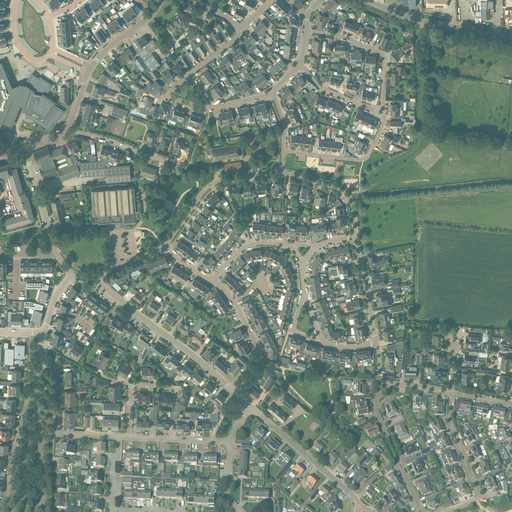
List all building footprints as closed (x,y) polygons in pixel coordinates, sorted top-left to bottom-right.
[(61,0),(53,0),(49,3),(53,9),(59,4),(61,7),(66,3),(64,0),(62,1),(61,0)] [(94,0),(93,0),(89,3),(93,9),(91,10),(95,15),(97,13),(96,12),(101,9),(100,8),(94,0)] [(240,0),(241,0),(245,2),(243,5),(252,10),(255,3),(250,1),(249,0),(240,0)] [(282,2),(280,0),(276,0),(272,4),(276,8),(282,2)] [(336,8),(337,9),(341,5),(343,8),(346,5),(340,0),(339,0),(337,2),(335,0),(329,0),(329,1),(336,8)] [(480,0),(481,9),(482,19),(491,18),(490,8),(493,8),(492,0),(480,0)] [(130,4),(126,8),(133,18),(138,14),(133,8),(136,6),(132,1),(129,3),(130,4)] [(337,9),(336,8),(329,1),(325,5),(330,9),(327,12),(332,16),(338,10),(337,9)] [(286,6),(282,2),(276,8),(280,12),(286,6)] [(241,7),(234,4),(233,7),(236,9),(233,14),(242,19),(245,13),(240,10),(241,7)] [(290,9),(286,6),(280,12),(284,16),(290,9)] [(85,7),(80,11),(87,20),(92,17),(95,15),(91,10),(89,12),(85,7)] [(292,7),(290,9),(285,15),(289,18),(296,12),(292,7)] [(119,11),(118,12),(121,17),(124,15),(128,21),(130,20),(130,21),(133,19),(132,19),(133,18),(126,8),(120,12),(119,11)] [(78,17),(75,19),(80,26),(83,24),(81,22),(86,19),(87,20),(80,11),(75,14),(78,17)] [(335,17),(332,16),(327,12),(326,16),(319,13),(317,19),(326,22),(327,19),(331,20),(331,19),(334,20),(335,17)] [(116,18),(111,22),(118,30),(122,26),(117,20),(120,18),(116,13),(114,15),(116,18)] [(200,29),(203,23),(188,16),(187,18),(184,17),(183,17),(181,15),(177,18),(178,19),(167,28),(173,37),(181,31),(180,30),(188,24),(200,29)] [(61,24),(59,24),(60,27),(67,26),(71,26),(70,17),(63,17),(64,20),(61,21),(61,24)] [(325,27),(326,22),(317,19),(315,24),(322,26),(321,30),(328,31),(329,28),(325,27)] [(265,32),(269,28),(262,21),(258,25),(265,32)] [(355,33),(359,24),(354,22),(353,24),(345,21),(342,29),(350,32),(351,31),(355,33)] [(104,22),(102,24),(106,29),(108,27),(113,33),(118,30),(111,22),(107,25),(104,22)] [(234,33),(228,25),(223,29),(219,23),(215,25),(219,31),(223,37),(223,36),(226,35),(227,37),(234,33)] [(99,28),(94,32),(97,36),(96,36),(98,39),(99,39),(101,42),(102,41),(103,42),(106,39),(105,39),(106,38),(102,32),(105,30),(101,25),(98,27),(99,28)] [(265,32),(258,25),(254,29),(259,34),(257,36),(262,41),(265,39),(263,37),(263,36),(266,33),(265,32)] [(223,37),(219,31),(215,35),(210,29),(207,31),(211,37),(215,43),(215,42),(217,41),(219,43),(225,39),(223,36),(223,37)] [(374,33),(364,29),(360,37),(367,39),(368,39),(371,40),(374,33)] [(389,32),(382,29),(379,37),(382,39),(380,44),(387,48),(389,42),(390,43),(392,42),(393,41),(394,40),(394,38),(393,36),(388,34),(389,32)] [(201,35),(199,31),(188,39),(190,42),(201,35)] [(262,41),(258,37),(256,39),(251,34),(247,37),(254,44),(257,41),(260,43),(262,41)] [(216,45),(215,42),(215,43),(211,37),(206,41),(202,35),(198,37),(202,43),(206,49),(206,48),(208,47),(210,49),(216,45)] [(90,49),(96,42),(88,36),(83,42),(85,44),(82,47),(79,52),(80,53),(79,53),(83,55),(83,54),(87,56),(90,50),(89,50),(90,49)] [(137,41),(133,44),(135,46),(133,47),(135,48),(138,53),(140,56),(148,66),(151,71),(153,69),(160,64),(152,52),(154,51),(158,48),(155,44),(152,39),(148,42),(144,36),(138,41),(137,42),(137,41)] [(254,44),(247,37),(243,41),(249,46),(246,48),(251,53),(257,47),(254,44)] [(324,38),(317,37),(317,40),(313,40),(313,45),(322,46),(325,47),(326,41),(324,41),(324,38)] [(71,38),(61,39),(61,42),(63,42),(63,45),(66,45),(66,48),(73,47),(72,44),(71,44),(71,38)] [(206,49),(202,43),(197,47),(193,41),(190,43),(194,49),(198,54),(200,53),(201,55),(208,51),(206,48),(206,49)] [(339,54),(340,44),(335,43),(334,50),(331,50),(330,56),(334,56),(334,53),(339,54)] [(395,52),(394,53),(393,53),(393,54),(390,54),(390,61),(398,61),(398,58),(403,56),(401,51),(401,49),(403,48),(403,50),(404,51),(410,48),(412,47),(411,43),(393,50),(395,52)] [(345,44),(340,44),(339,54),(345,54),(345,56),(348,56),(348,49),(345,49),(345,44)] [(322,51),(322,46),(313,45),(312,50),(315,50),(315,53),(322,54),(322,51)] [(240,46),(236,49),(242,59),(244,57),(244,56),(244,55),(245,54),(240,46)] [(198,54),(194,49),(189,53),(185,47),(181,49),(185,55),(189,60),(191,59),(193,61),(199,57),(198,54)] [(122,53),(125,57),(125,58),(128,61),(132,58),(135,56),(132,53),(133,53),(132,52),(129,48),(124,51),(124,50),(122,52),(122,53)] [(243,60),(242,59),(236,49),(231,52),(238,61),(235,63),(238,67),(241,65),(240,62),(243,60)] [(348,57),(347,69),(350,69),(351,61),(356,62),(356,50),(354,49),(354,52),(351,52),(351,57),(348,57)] [(359,50),(356,50),(356,62),(361,62),(361,66),(364,66),(364,58),(361,58),(362,52),(359,52),(359,50)] [(256,58),(250,52),(247,54),(254,62),(255,62),(257,59),(256,58)] [(180,58),(176,53),(173,55),(180,66),(183,65),(184,67),(191,62),(189,60),(185,55),(180,58)] [(322,54),(315,53),(315,57),(311,56),(310,61),(320,63),(321,58),(322,54)] [(136,59),(133,61),(141,71),(148,66),(140,56),(136,59)] [(228,67),(232,63),(226,56),(222,59),(228,67)] [(375,56),(366,56),(365,64),(372,65),(371,74),(378,74),(378,59),(375,58),(375,56)] [(281,58),(277,62),(283,69),(287,65),(281,58)] [(169,69),(172,67),(167,59),(164,62),(169,69)] [(222,59),(218,62),(222,68),(220,69),(227,79),(230,77),(225,70),(224,69),(228,67),(222,59)] [(108,67),(106,69),(112,77),(116,74),(121,70),(117,66),(118,65),(113,60),(110,63),(109,63),(107,65),(108,65),(107,66),(108,67)] [(320,63),(310,61),(309,66),(313,67),(313,70),(322,71),(323,63),(320,63)] [(0,123),(1,124),(2,122),(11,125),(14,118),(15,119),(15,118),(18,110),(19,109),(17,109),(19,105),(23,106),(24,106),(22,111),(25,112),(25,111),(29,113),(28,116),(28,115),(35,119),(34,120),(34,121),(34,120),(42,125),(43,125),(43,124),(50,128),(49,129),(50,129),(53,122),(54,121),(56,122),(57,120),(58,120),(63,112),(63,111),(63,112),(57,108),(57,107),(57,106),(57,107),(53,104),(55,101),(55,102),(44,95),(48,89),(49,89),(50,89),(49,89),(52,85),(42,78),(40,79),(37,77),(38,75),(34,72),(33,73),(32,73),(32,74),(30,77),(29,77),(30,78),(26,84),(25,84),(22,84),(19,84),(18,84),(16,85),(12,87),(11,84),(9,81),(9,80),(10,80),(10,79),(8,74),(6,71),(6,70),(5,71),(1,62),(0,62),(0,123)] [(277,62),(273,66),(279,72),(283,69),(277,62)] [(268,66),(270,68),(269,69),(271,72),(275,76),(279,72),(273,66),(271,64),(268,66)] [(208,69),(206,65),(199,70),(202,73),(200,75),(202,77),(201,78),(202,80),(213,72),(210,69),(208,69)] [(404,67),(396,66),(396,73),(391,73),(390,75),(389,75),(389,77),(390,77),(390,84),(395,84),(398,84),(399,74),(404,74),(404,67)] [(263,68),(256,73),(258,76),(264,84),(268,81),(264,75),(267,73),(263,68)] [(151,71),(150,71),(155,79),(159,77),(153,69),(151,71)] [(168,69),(161,74),(167,83),(169,82),(169,83),(171,82),(170,81),(174,78),(168,69)] [(337,73),(337,72),(329,70),(327,76),(330,77),(329,84),(334,85),(336,75),(337,75),(337,73)] [(218,79),(217,78),(218,77),(214,73),(213,73),(213,72),(202,80),(204,82),(205,81),(207,84),(210,82),(211,84),(215,81),(218,79)] [(111,83),(117,86),(118,83),(118,82),(114,79),(108,76),(102,73),(98,80),(104,84),(106,79),(112,82),(111,83)] [(334,85),(339,86),(341,79),(344,80),(345,77),(345,74),(342,73),(342,74),(340,73),(337,73),(337,75),(336,75),(334,85)] [(243,81),(240,83),(246,91),(251,88),(247,84),(250,82),(247,78),(245,75),(241,78),(243,81)] [(264,84),(258,76),(255,78),(254,77),(252,78),(251,76),(249,78),(253,84),(255,82),(259,87),(264,84)] [(300,76),(297,79),(303,87),(307,84),(309,86),(312,84),(305,77),(303,79),(300,76)] [(362,77),(359,76),(358,80),(357,80),(355,82),(356,81),(353,80),(350,92),(356,93),(357,86),(360,87),(362,81),(362,77)] [(348,78),(345,77),(344,80),(343,83),(346,84),(345,91),(350,92),(353,80),(350,80),(349,78),(348,78)] [(301,89),(303,87),(297,79),(292,83),(295,86),(293,88),(299,95),(301,97),(304,95),(301,93),(303,91),(301,89)] [(156,80),(152,84),(160,91),(161,90),(160,89),(162,86),(156,80)] [(215,81),(211,84),(213,87),(210,89),(212,91),(211,92),(212,94),(223,86),(218,80),(215,81)] [(136,81),(134,85),(138,87),(142,90),(144,86),(136,81)] [(160,91),(149,81),(146,84),(147,85),(146,86),(148,89),(148,88),(155,94),(157,92),(158,93),(160,91)] [(360,87),(359,91),(362,92),(361,99),(366,100),(368,90),(365,90),(366,86),(364,86),(365,81),(362,81),(360,87)] [(235,85),(233,87),(237,92),(239,90),(242,94),(246,91),(240,83),(236,86),(235,85)] [(113,97),(114,93),(105,89),(104,91),(101,89),(94,86),(92,94),(102,98),(103,96),(103,95),(113,97)] [(224,93),(223,91),(225,89),(223,86),(212,94),(214,96),(215,95),(217,98),(219,96),(222,99),(227,95),(225,92),(224,93)] [(299,95),(293,88),(290,90),(288,87),(284,91),(291,98),(293,96),(294,97),(295,98),(296,98),(299,95)] [(128,97),(130,92),(120,88),(118,93),(128,97)] [(371,91),(368,90),(366,100),(371,101),(373,95),(376,95),(377,89),(372,88),(371,91)] [(291,98),(284,91),(280,94),(283,97),(280,99),(285,104),(287,102),(291,98)] [(151,105),(153,100),(148,98),(148,97),(144,96),(142,101),(141,101),(139,107),(141,108),(139,112),(152,116),(154,108),(154,106),(151,105)] [(319,107),(322,99),(318,96),(316,99),(313,97),(308,104),(313,107),(314,105),(319,107)] [(324,109),(327,101),(322,99),(319,107),(324,109)] [(328,99),(327,101),(324,107),(329,110),(333,101),(328,99)] [(329,110),(334,112),(338,104),(333,101),(329,110)] [(403,101),(397,101),(397,104),(390,104),(390,109),(403,110),(403,101)] [(86,103),(80,125),(89,128),(91,123),(92,123),(93,119),(92,119),(96,105),(91,104),(86,103)] [(153,114),(152,116),(157,118),(158,116),(161,117),(162,113),(167,114),(168,110),(170,105),(163,103),(162,105),(161,105),(160,107),(155,105),(154,110),(153,114)] [(265,103),(260,104),(262,115),(263,114),(263,118),(271,116),(270,108),(267,108),(265,103)] [(257,116),(262,115),(260,104),(254,105),(256,111),(253,111),(254,118),(257,117),(257,116)] [(333,115),(338,117),(343,106),(338,104),(334,112),(333,115)] [(125,118),(128,110),(125,109),(114,105),(111,113),(125,118)] [(291,111),(288,113),(290,118),(299,114),(302,112),(299,105),(296,106),(294,107),(290,108),(291,111)] [(255,121),(254,118),(253,111),(250,112),(249,106),(243,108),(245,118),(249,118),(250,122),(255,121)] [(173,114),(170,113),(168,119),(176,121),(177,118),(180,109),(175,107),(173,114)] [(245,118),(243,108),(238,109),(239,114),(236,115),(238,123),(237,121),(240,121),(240,119),(245,118)] [(181,123),(184,124),(186,118),(184,117),(186,111),(180,109),(177,118),(180,120),(180,123),(181,123)] [(402,115),(403,110),(390,109),(389,115),(396,115),(396,118),(403,119),(403,115),(402,115)] [(238,123),(236,115),(233,116),(232,110),(226,111),(229,125),(238,123)] [(222,118),(216,119),(218,126),(223,125),(224,126),(229,125),(226,111),(221,113),(222,118)] [(362,114),(357,111),(353,120),(350,118),(350,123),(352,124),(354,120),(358,122),(362,114)] [(193,127),(193,124),(196,114),(191,112),(189,119),(186,118),(184,124),(187,125),(193,127)] [(299,114),(290,118),(292,122),(295,121),(297,124),(301,122),(303,122),(306,121),(302,112),(299,114)] [(202,116),(196,114),(193,124),(196,125),(195,128),(201,129),(203,123),(200,123),(202,116)] [(367,116),(362,114),(358,122),(363,124),(367,116)] [(362,128),(367,130),(368,127),(372,118),(367,116),(363,124),(362,128)] [(377,121),(372,118),(368,127),(373,129),(377,121)] [(401,127),(401,121),(390,121),(390,127),(394,127),(394,131),(400,132),(400,127),(401,127)] [(145,135),(143,141),(148,143),(147,144),(153,146),(156,138),(156,136),(154,136),(154,135),(152,134),(151,135),(151,133),(146,131),(145,135)] [(292,134),(288,133),(287,140),(291,140),(290,145),(296,145),(297,136),(291,135),(292,134)] [(358,136),(356,135),(354,140),(356,141),(355,144),(365,148),(367,144),(361,141),(362,138),(358,136)] [(400,138),(392,135),(390,138),(384,135),(382,140),(391,144),(392,141),(395,143),(396,143),(397,143),(397,142),(398,142),(400,138)] [(170,141),(162,138),(159,148),(167,150),(170,141)] [(184,143),(176,140),(172,151),(180,154),(182,150),(183,151),(183,152),(186,153),(189,146),(184,144),(184,143)] [(389,149),(391,144),(382,140),(379,145),(386,148),(384,151),(390,153),(392,150),(389,149)] [(78,147),(76,141),(68,144),(71,150),(72,153),(76,151),(76,152),(79,150),(78,147)] [(226,146),(228,158),(240,156),(238,144),(226,146)] [(365,148),(355,144),(353,147),(351,146),(349,151),(355,154),(356,151),(362,154),(365,148)] [(47,147),(33,153),(37,161),(38,161),(41,168),(39,168),(45,182),(60,176),(62,181),(81,173),(81,177),(106,175),(106,182),(131,180),(130,165),(112,166),(107,167),(105,167),(105,160),(101,161),(96,161),(92,161),(80,162),(76,163),(73,164),(70,165),(63,146),(49,152),(47,147)] [(221,160),(228,158),(226,146),(211,149),(214,161),(217,160),(217,159),(220,159),(221,160)] [(107,167),(108,163),(112,151),(102,148),(99,155),(103,156),(101,161),(105,160),(105,167),(107,167)] [(120,162),(122,154),(112,151),(108,163),(107,167),(112,166),(113,165),(114,160),(120,162)] [(231,171),(242,169),(241,161),(229,163),(231,171)] [(10,163),(0,165),(0,166),(3,178),(4,178),(8,192),(6,192),(7,195),(5,196),(4,198),(5,199),(7,203),(11,204),(12,204),(15,216),(4,219),(7,228),(31,221),(31,220),(33,217),(34,217),(27,195),(26,196),(25,192),(23,192),(16,168),(11,169),(10,163)] [(154,178),(156,169),(143,165),(140,174),(154,178)] [(282,182),(275,182),(275,189),(272,189),(272,197),(278,197),(278,192),(282,192),(282,182)] [(128,187),(127,183),(97,186),(97,190),(91,190),(92,208),(89,208),(90,224),(98,223),(98,224),(119,223),(120,227),(130,227),(130,223),(136,223),(136,220),(137,220),(137,218),(139,218),(139,217),(142,217),(141,202),(135,202),(134,187),(128,187)] [(266,183),(257,184),(258,194),(267,193),(266,183)] [(244,193),(243,193),(243,197),(254,196),(253,188),(250,188),(250,184),(247,185),(247,184),(244,184),(244,185),(243,185),(244,193)] [(296,195),(298,186),(290,184),(287,194),(291,195),(291,193),(296,195)] [(240,195),(239,186),(229,187),(230,196),(240,195)] [(309,189),(302,187),(299,196),(305,198),(304,201),(309,203),(312,194),(308,193),(309,189)] [(324,193),(317,191),(315,196),(313,204),(319,206),(320,204),(324,206),(326,198),(325,198),(325,197),(323,196),(324,193)] [(56,201),(51,202),(57,229),(67,226),(66,222),(63,209),(62,209),(60,203),(71,200),(71,193),(62,194),(63,200),(60,200),(56,201)] [(226,201),(222,196),(220,198),(216,194),(208,200),(213,206),(220,200),(223,203),(226,201)] [(331,194),(329,194),(327,202),(334,204),(335,206),(340,202),(338,199),(336,197),(335,196),(330,195),(331,194)] [(342,204),(340,202),(335,206),(335,207),(335,214),(345,213),(345,212),(344,212),(343,207),(343,206),(342,204)] [(213,212),(216,209),(210,205),(208,208),(204,205),(204,206),(205,207),(202,211),(205,213),(211,217),(213,215),(210,213),(212,211),(213,212)] [(205,224),(206,225),(207,223),(205,221),(206,219),(213,224),(215,220),(211,217),(205,213),(203,216),(199,213),(198,214),(199,215),(197,218),(200,220),(205,224)] [(335,222),(331,223),(333,231),(341,230),(342,229),(340,228),(343,225),(344,227),(345,226),(345,217),(336,217),(336,221),(335,222)] [(194,222),(191,226),(194,228),(195,228),(200,232),(201,232),(202,229),(204,228),(208,231),(211,228),(206,225),(205,224),(200,220),(198,223),(194,221),(193,222),(194,222)] [(289,227),(285,227),(285,234),(288,235),(288,233),(294,234),(295,225),(295,222),(292,221),(292,223),(293,224),(293,225),(289,225),(289,227)] [(327,232),(330,231),(329,223),(324,224),(324,221),(319,222),(319,225),(321,233),(327,232)] [(243,231),(237,225),(233,230),(239,236),(243,231)] [(304,236),(304,235),(307,235),(307,234),(311,234),(310,226),(307,225),(307,226),(301,226),(301,234),(300,235),(304,236)] [(321,233),(319,225),(313,226),(313,225),(310,226),(311,234),(315,234),(321,233)] [(195,228),(194,228),(193,231),(189,228),(188,229),(189,230),(186,234),(195,240),(197,237),(195,236),(196,234),(198,235),(200,232),(195,228)] [(239,236),(233,230),(229,234),(230,235),(235,240),(239,236)] [(236,241),(235,240),(230,235),(226,240),(232,245),(236,241)] [(179,240),(174,247),(179,251),(184,244),(179,240)] [(228,250),(232,245),(226,240),(222,244),(228,250)] [(190,248),(184,244),(179,251),(185,255),(185,256),(190,249),(190,248)] [(228,250),(222,244),(218,249),(224,254),(228,250)] [(350,255),(348,245),(344,246),(344,248),(342,248),(344,260),(345,260),(344,260),(344,257),(348,256),(349,259),(351,258),(351,255),(350,255)] [(344,260),(342,248),(341,247),(337,248),(337,249),(335,250),(336,258),(341,257),(342,260),(344,260)] [(336,258),(335,250),(334,248),(330,249),(331,251),(328,251),(328,255),(325,256),(327,260),(329,259),(329,260),(336,258)] [(194,252),(190,249),(185,256),(190,259),(194,252)] [(224,254),(218,249),(216,251),(214,250),(212,252),(220,259),(224,254)] [(268,259),(271,253),(266,250),(261,251),(262,258),(266,257),(268,259)] [(199,255),(194,252),(190,259),(194,262),(199,255)] [(272,261),(276,254),(271,252),(271,253),(268,259),(269,259),(272,261)] [(247,262),(249,260),(251,259),(250,253),(245,253),(242,257),(247,262)] [(391,266),(388,256),(382,258),(382,257),(374,259),(373,253),(367,254),(371,269),(376,267),(376,266),(381,265),(381,264),(384,264),(385,267),(391,266)] [(277,264),(281,258),(281,257),(276,254),(272,261),(277,264)] [(316,257),(313,260),(322,266),(326,260),(327,260),(325,256),(322,258),(319,255),(317,258),(316,257)] [(165,256),(159,259),(163,266),(168,264),(169,266),(172,265),(169,258),(166,259),(165,256)] [(204,257),(199,264),(206,269),(208,268),(207,266),(211,266),(211,268),(212,268),(218,262),(211,256),(208,259),(207,259),(204,257)] [(247,263),(247,262),(241,257),(236,262),(243,268),(247,263)] [(280,266),(281,268),(287,265),(285,261),(281,258),(277,264),(280,266)] [(163,266),(159,259),(154,261),(157,269),(163,266)] [(317,272),(322,266),(313,260),(311,264),(312,265),(311,267),(314,269),(314,273),(318,274),(317,272)] [(152,271),(157,269),(154,261),(148,264),(149,266),(146,267),(149,274),(152,272),(152,271)] [(243,268),(236,262),(231,267),(238,273),(243,268)] [(352,274),(350,266),(346,267),(346,264),(337,266),(339,273),(343,272),(344,276),(352,274)] [(279,269),(280,274),(283,273),(290,270),(288,265),(287,265),(281,268),(279,269)] [(174,276),(178,269),(173,266),(169,273),(174,276)] [(179,279),(183,272),(178,269),(174,276),(179,279)] [(138,270),(131,273),(133,277),(135,279),(141,272),(138,270)] [(130,275),(129,272),(124,275),(125,275),(117,279),(116,277),(113,280),(115,282),(112,285),(118,290),(123,285),(121,284),(127,281),(127,280),(128,279),(130,275)] [(185,286),(189,280),(187,278),(189,275),(183,272),(179,279),(184,282),(183,285),(185,286)] [(232,278),(227,273),(221,280),(226,284),(232,278)] [(318,274),(314,273),(314,276),(310,277),(311,280),(309,280),(310,284),(311,284),(320,283),(318,276),(318,274)] [(285,278),(287,283),(293,281),(294,280),(292,275),(285,278)] [(387,284),(384,275),(378,277),(371,279),(373,287),(387,284)] [(237,283),(232,278),(226,284),(231,289),(237,283)] [(342,288),(343,289),(355,286),(354,280),(348,281),(347,278),(337,280),(338,283),(341,283),(344,283),(345,287),(342,288)] [(193,292),(199,282),(194,279),(192,282),(189,280),(185,286),(190,289),(192,287),(195,289),(193,291),(193,292)] [(400,286),(398,280),(391,281),(393,288),(400,286)] [(287,289),(295,291),(293,291),(295,286),(293,281),(287,283),(288,286),(287,289)] [(200,292),(204,285),(199,282),(193,292),(198,295),(200,292)] [(42,287),(41,290),(39,290),(36,300),(45,302),(48,292),(47,292),(49,285),(41,283),(26,283),(26,289),(27,289),(27,287),(41,287),(42,287)] [(241,287),(237,283),(231,289),(235,293),(241,287)] [(321,288),(320,283),(311,284),(312,287),(310,287),(311,291),(312,291),(329,288),(328,286),(324,287),(321,288)] [(72,286),(69,290),(77,296),(80,292),(82,294),(84,291),(77,285),(75,288),(72,286)] [(206,298),(212,292),(209,290),(210,288),(204,285),(200,292),(205,295),(204,297),(206,298)] [(357,293),(355,286),(343,289),(344,296),(345,299),(352,298),(351,294),(357,293)] [(245,290),(241,287),(235,293),(239,296),(245,290)] [(69,296),(66,300),(75,304),(76,303),(77,301),(74,299),(77,296),(69,290),(66,294),(69,296)] [(145,293),(142,291),(141,293),(137,290),(133,297),(139,302),(145,293)] [(312,291),(313,294),(311,294),(312,298),(322,297),(325,297),(325,294),(322,295),(321,290),(312,291)] [(82,302),(87,306),(94,296),(89,292),(87,295),(82,302)] [(161,300),(162,298),(157,295),(153,292),(147,300),(151,302),(148,307),(155,312),(158,307),(163,310),(169,301),(165,298),(163,301),(161,300)] [(221,298),(218,293),(215,295),(212,292),(206,298),(212,305),(215,303),(221,298)] [(376,295),(377,299),(376,299),(378,306),(383,305),(383,306),(391,304),(389,294),(385,295),(385,293),(376,295)] [(87,306),(92,309),(99,300),(94,296),(87,306)] [(249,296),(241,300),(245,308),(253,304),(249,296)] [(218,308),(225,303),(221,298),(215,303),(218,308)] [(326,303),(324,298),(316,301),(317,304),(316,305),(317,309),(319,308),(329,304),(329,302),(326,303)] [(74,308),(75,304),(66,300),(64,305),(62,304),(60,309),(69,311),(71,307),(74,308)] [(92,309),(97,313),(104,304),(99,300),(92,309)] [(360,308),(358,300),(346,303),(348,311),(360,308)] [(31,320),(40,322),(42,312),(41,312),(43,305),(30,301),(24,301),(24,305),(24,307),(25,307),(25,306),(29,306),(36,308),(36,310),(34,310),(31,320)] [(229,307),(225,303),(218,308),(222,312),(216,317),(219,318),(228,312),(226,310),(229,307)] [(97,313),(103,317),(110,308),(104,304),(97,313)] [(256,310),(253,304),(245,308),(248,314),(256,310)] [(291,307),(290,307),(282,304),(283,304),(281,310),(289,312),(291,307)] [(330,305),(329,304),(319,308),(320,311),(318,311),(320,315),(321,315),(332,311),(331,309),(328,310),(327,306),(330,305)] [(164,318),(168,321),(167,322),(170,324),(171,323),(174,319),(175,318),(171,315),(174,311),(172,310),(173,308),(169,305),(168,307),(165,311),(168,313),(164,318)] [(259,315),(256,310),(248,314),(251,319),(253,318),(261,314),(259,315)] [(8,311),(8,319),(8,321),(10,321),(11,321),(11,323),(16,323),(16,312),(12,312),(12,311),(8,311)] [(16,312),(16,323),(21,323),(21,321),(22,321),(24,321),(24,311),(20,311),(20,313),(20,314),(17,314),(16,314),(16,312)] [(332,311),(321,315),(322,317),(321,318),(322,322),(331,318),(331,319),(335,318),(334,315),(330,316),(329,312),(332,311)] [(379,314),(381,325),(390,323),(388,312),(379,314)] [(358,322),(363,321),(361,315),(359,315),(358,313),(350,315),(351,319),(353,319),(354,324),(353,324),(353,326),(359,325),(358,322)] [(264,320),(261,314),(253,318),(256,324),(264,320)] [(62,315),(61,318),(58,317),(57,322),(66,324),(67,320),(70,321),(71,319),(71,317),(62,315)] [(120,331),(125,323),(114,317),(109,325),(115,328),(114,336),(116,337),(120,331)] [(197,342),(201,345),(203,343),(201,341),(203,338),(200,336),(202,334),(204,331),(200,328),(203,324),(200,323),(201,321),(202,319),(199,318),(192,330),(194,332),(190,337),(197,342)] [(265,319),(264,320),(256,324),(258,327),(257,328),(259,333),(267,329),(267,328),(268,328),(266,325),(268,324),(265,319)] [(331,324),(330,321),(324,323),(325,326),(324,326),(325,328),(323,329),(324,333),(326,332),(328,337),(332,331),(330,324),(331,324)] [(57,322),(56,327),(58,328),(58,331),(67,333),(67,331),(68,330),(65,329),(66,324),(57,322)] [(132,339),(137,330),(133,328),(134,327),(126,322),(125,323),(120,331),(116,337),(114,342),(118,344),(122,338),(121,337),(122,335),(121,334),(123,332),(129,335),(130,335),(129,337),(132,339)] [(187,332),(191,326),(186,322),(184,324),(181,323),(178,328),(184,332),(185,330),(187,332)] [(353,326),(354,331),(354,335),(365,333),(364,327),(360,328),(359,325),(353,326)] [(244,336),(240,329),(228,334),(227,332),(222,334),(225,341),(230,338),(233,336),(235,340),(244,336)] [(389,341),(394,340),(392,329),(383,331),(384,340),(389,339),(389,341)] [(270,336),(267,330),(260,334),(262,340),(270,336)] [(340,332),(332,331),(328,337),(334,338),(333,340),(337,340),(337,338),(339,338),(340,337),(343,337),(344,331),(340,330),(340,332)] [(431,330),(430,337),(432,337),(434,340),(434,344),(438,344),(439,345),(440,344),(441,344),(442,339),(443,338),(441,336),(443,334),(443,332),(444,332),(443,332),(438,331),(434,331),(431,330)] [(58,331),(57,333),(54,333),(53,338),(62,340),(63,336),(66,337),(66,335),(67,333),(58,331)] [(150,338),(142,332),(139,335),(141,336),(135,344),(140,348),(143,345),(145,347),(148,342),(147,342),(150,338)] [(364,338),(366,338),(365,333),(354,335),(354,338),(355,338),(356,343),(365,341),(364,338)] [(465,337),(465,345),(468,345),(468,348),(475,349),(475,346),(476,342),(480,343),(480,339),(481,336),(481,335),(477,335),(472,334),(472,335),(471,338),(465,337)] [(273,341),(270,336),(262,340),(265,345),(273,341)] [(289,341),(286,340),(284,346),(290,348),(290,345),(294,346),(296,338),(291,337),(289,341)] [(53,338),(52,342),(54,343),(53,346),(60,348),(63,349),(64,345),(61,344),(62,340),(53,338)] [(73,338),(68,346),(71,348),(69,351),(74,353),(79,345),(75,343),(77,340),(76,340),(73,338)] [(301,340),(296,338),(294,346),(296,347),(296,350),(298,350),(297,352),(300,353),(302,346),(300,346),(301,340)] [(511,340),(504,339),(503,343),(500,343),(499,350),(508,352),(509,348),(511,348),(511,340)] [(242,341),(236,344),(239,349),(240,348),(243,354),(250,351),(246,343),(243,344),(242,341)] [(277,349),(273,341),(265,345),(268,351),(277,349)] [(156,343),(152,349),(149,347),(147,353),(150,355),(153,350),(162,357),(167,351),(156,343)] [(300,353),(300,356),(302,356),(302,353),(305,354),(306,357),(308,357),(309,353),(310,353),(312,345),(307,343),(305,347),(302,346),(300,353)] [(22,357),(24,357),(24,353),(24,345),(15,345),(15,347),(13,348),(13,349),(6,349),(5,363),(13,363),(13,358),(15,357),(15,356),(16,356),(15,359),(20,359),(20,357),(22,357),(22,358),(22,357)] [(82,348),(79,345),(74,353),(78,356),(79,354),(81,354),(82,355),(87,347),(84,345),(82,348)] [(317,347),(312,345),(310,353),(313,354),(312,356),(317,358),(319,352),(316,351),(317,347)] [(205,355),(205,356),(207,358),(208,358),(210,360),(214,356),(216,358),(221,352),(217,348),(214,352),(210,349),(209,351),(208,350),(205,354),(206,354),(205,355)] [(398,361),(398,358),(395,357),(395,353),(393,353),(393,348),(387,348),(387,350),(387,352),(387,353),(385,353),(386,361),(392,361),(398,361)] [(277,349),(268,351),(267,357),(275,358),(277,349)] [(322,353),(319,352),(317,358),(317,359),(322,360),(322,361),(322,362),(324,362),(325,362),(326,361),(328,351),(323,349),(322,353)] [(366,350),(361,351),(363,362),(367,361),(367,364),(374,362),(374,357),(371,357),(369,350),(366,351),(366,350)] [(442,358),(443,351),(435,350),(435,354),(434,354),(433,362),(437,362),(437,364),(444,365),(444,361),(445,358),(442,358)] [(334,352),(328,351),(326,361),(326,362),(327,363),(329,363),(330,363),(331,362),(334,363),(336,357),(333,356),(334,352)] [(356,356),(353,357),(354,363),(363,362),(361,351),(355,352),(356,356)] [(479,356),(479,352),(471,351),(470,355),(464,354),(464,362),(471,362),(471,363),(474,363),(475,356),(479,356)] [(506,353),(498,352),(498,357),(502,357),(500,368),(508,370),(509,363),(510,363),(511,359),(505,358),(506,353)] [(103,368),(109,358),(100,353),(98,356),(97,355),(93,362),(103,368)] [(339,358),(336,357),(334,363),(337,364),(339,364),(340,364),(341,365),(343,365),(344,365),(344,364),(345,353),(339,353),(339,358)] [(354,363),(353,357),(350,358),(350,353),(345,353),(344,364),(350,364),(354,363)] [(166,357),(159,367),(161,369),(164,366),(164,367),(166,365),(168,367),(170,364),(174,367),(167,376),(169,378),(179,366),(177,364),(179,360),(172,355),(169,359),(166,357)] [(236,358),(237,359),(244,365),(247,361),(239,355),(236,358)] [(139,363),(133,359),(130,364),(131,364),(131,366),(135,368),(139,363)] [(216,360),(212,364),(218,369),(224,361),(222,359),(220,361),(217,359),(216,360)] [(233,365),(239,370),(244,365),(237,359),(233,365)] [(224,361),(218,369),(223,373),(226,370),(228,368),(225,365),(227,363),(224,361)] [(387,370),(394,370),(394,365),(393,365),(392,361),(386,361),(386,368),(387,368),(387,370)] [(123,365),(119,363),(115,371),(126,377),(130,369),(127,368),(129,365),(124,362),(123,365)] [(180,365),(179,366),(169,378),(172,381),(177,374),(181,377),(184,373),(187,375),(192,370),(185,364),(183,367),(180,365)] [(227,371),(234,376),(239,370),(233,365),(227,371)] [(66,383),(75,384),(76,372),(77,372),(77,368),(71,367),(71,371),(66,371),(66,375),(67,375),(67,383),(66,383)] [(154,368),(142,367),(142,378),(149,378),(149,377),(150,377),(150,380),(154,380),(154,368)] [(405,372),(404,377),(416,378),(416,371),(416,367),(409,367),(409,371),(405,370),(405,372)] [(438,367),(427,367),(427,369),(431,369),(431,371),(432,371),(432,373),(430,373),(430,378),(434,379),(443,380),(443,378),(444,378),(444,375),(443,375),(443,371),(437,371),(438,367)] [(20,380),(21,371),(9,370),(9,374),(12,374),(12,380),(20,380)] [(189,381),(192,384),(195,381),(197,384),(199,381),(203,378),(200,375),(200,374),(200,373),(199,372),(198,372),(197,373),(197,372),(193,376),(191,378),(189,381)] [(474,373),(462,373),(462,383),(474,383),(474,373)] [(510,377),(500,375),(497,389),(508,391),(510,377)] [(270,376),(263,387),(269,391),(276,380),(270,376)] [(99,377),(93,377),(93,385),(108,386),(108,381),(99,381),(99,377)] [(201,391),(203,393),(204,392),(207,395),(209,393),(211,392),(214,388),(214,387),(214,386),(214,385),(213,385),(212,385),(211,385),(208,382),(205,386),(202,389),(201,391)] [(199,387),(197,384),(191,390),(194,393),(199,387)] [(9,385),(9,388),(9,393),(20,393),(20,386),(9,385)] [(258,388),(256,385),(249,393),(255,399),(260,394),(256,390),(258,388)] [(366,385),(356,385),(356,391),(353,391),(353,396),(364,396),(365,389),(366,385)] [(120,387),(109,387),(109,398),(119,398),(120,387)] [(74,397),(74,392),(69,392),(67,391),(67,392),(66,392),(65,405),(76,405),(76,397),(74,397)] [(183,392),(179,402),(187,405),(191,395),(183,392)] [(225,398),(219,392),(212,401),(215,403),(218,406),(220,403),(225,398)] [(138,394),(138,403),(150,404),(150,394),(146,394),(146,395),(138,394)] [(170,404),(171,395),(159,394),(158,403),(170,404)] [(297,404),(284,395),(280,400),(292,410),(297,404)] [(418,409),(421,409),(426,409),(426,402),(421,402),(421,398),(413,398),(413,409),(413,412),(418,413),(418,409)] [(396,404),(394,399),(386,402),(387,405),(384,406),(387,412),(395,409),(394,405),(396,404)] [(440,399),(432,399),(431,409),(435,409),(435,415),(444,415),(444,408),(445,401),(440,401),(440,399)] [(15,409),(15,408),(16,408),(16,407),(16,406),(16,405),(15,405),(15,400),(6,400),(6,404),(5,404),(4,404),(4,407),(5,408),(7,408),(7,409),(10,409),(12,409),(15,409)] [(456,403),(454,413),(459,413),(464,414),(466,404),(466,402),(464,402),(461,401),(460,404),(456,403)] [(365,402),(353,405),(354,411),(357,411),(367,408),(365,402)] [(119,404),(104,403),(103,413),(118,414),(118,412),(118,404),(119,404)] [(288,417),(272,403),(265,411),(270,415),(271,413),(275,417),(276,416),(278,418),(277,419),(282,424),(288,417)] [(469,404),(466,404),(464,414),(464,415),(467,415),(469,415),(473,416),(474,409),(471,408),(472,403),(469,403),(469,404)] [(477,409),(474,409),(473,416),(476,417),(476,416),(478,416),(479,414),(481,415),(483,407),(480,406),(481,405),(478,404),(477,409)] [(486,418),(489,419),(491,412),(488,411),(489,406),(486,406),(485,407),(483,407),(481,415),(484,415),(483,418),(486,418)] [(367,408),(357,411),(358,417),(368,415),(367,408)] [(493,417),(498,418),(500,410),(497,409),(498,408),(495,408),(494,412),(491,412),(489,419),(489,421),(492,422),(492,420),(493,420),(493,417)] [(396,412),(395,409),(387,412),(386,413),(388,419),(392,417),(394,420),(402,416),(399,410),(396,412)] [(500,410),(498,418),(504,419),(503,423),(506,424),(508,414),(505,414),(506,410),(503,409),(502,410),(500,410)] [(74,420),(78,420),(78,413),(65,412),(65,420),(66,420),(66,426),(65,426),(65,427),(74,427),(74,420)] [(211,413),(210,413),(210,421),(218,421),(218,413),(216,413),(211,413)] [(14,424),(15,415),(2,414),(1,419),(5,419),(5,423),(14,424)] [(118,430),(118,420),(103,419),(103,429),(118,430)] [(357,423),(354,424),(355,428),(358,426),(366,423),(364,419),(357,423)] [(406,425),(404,420),(395,424),(397,426),(394,428),(397,433),(397,434),(405,430),(403,427),(406,425)] [(433,430),(442,426),(440,421),(431,425),(433,430)] [(379,433),(377,429),(377,428),(377,426),(376,426),(375,425),(371,427),(371,426),(365,428),(370,438),(373,436),(379,433)] [(477,426),(468,425),(467,429),(468,429),(467,432),(468,432),(469,433),(463,435),(466,440),(475,436),(478,435),(476,430),(477,426)] [(431,431),(432,434),(434,439),(444,435),(443,432),(444,432),(442,426),(433,430),(431,431)] [(263,442),(261,441),(266,435),(263,432),(264,431),(259,427),(257,430),(258,431),(255,434),(259,437),(256,440),(259,442),(257,443),(258,444),(260,446),(263,442)] [(329,430),(326,428),(320,435),(323,438),(329,430)] [(509,434),(507,429),(496,434),(497,436),(499,435),(500,438),(509,434)] [(4,430),(0,430),(0,433),(2,434),(1,438),(9,438),(9,430),(4,430)] [(406,433),(405,430),(397,434),(397,433),(395,434),(398,440),(402,438),(403,441),(411,437),(409,432),(406,433)] [(511,439),(509,434),(500,438),(502,440),(500,441),(501,444),(511,439)] [(440,446),(448,442),(446,437),(445,437),(444,435),(434,439),(436,444),(439,443),(440,446)] [(475,436),(466,440),(468,445),(474,442),(475,445),(481,443),(487,440),(486,437),(479,438),(478,435),(475,436)] [(327,444),(321,439),(318,443),(314,448),(320,453),(327,444)] [(270,440),(266,444),(269,446),(271,449),(268,452),(271,454),(272,455),(275,452),(279,447),(277,444),(277,443),(273,440),(271,442),(270,440)] [(442,454),(450,451),(449,448),(451,448),(448,442),(440,446),(441,449),(440,449),(442,454)] [(481,443),(475,445),(477,448),(470,451),(472,456),(481,452),(484,451),(481,443)] [(0,454),(2,455),(3,452),(8,453),(8,445),(0,444),(0,454)] [(60,444),(59,454),(64,454),(66,454),(74,455),(74,447),(68,447),(68,445),(60,444)] [(507,444),(502,447),(505,454),(508,453),(511,451),(511,444),(508,447),(507,444)] [(105,445),(94,445),(94,448),(97,449),(97,453),(105,453),(105,445)] [(415,449),(413,445),(404,450),(407,457),(417,453),(420,451),(419,447),(415,449)] [(356,450),(353,447),(346,455),(344,457),(348,460),(354,452),(356,450)] [(369,455),(362,448),(360,451),(367,457),(368,456),(374,461),(380,455),(375,449),(369,455)] [(249,451),(242,451),(242,454),(240,454),(239,460),(247,460),(247,454),(249,454),(249,451)] [(444,457),(445,459),(443,460),(443,462),(443,463),(444,463),(455,458),(453,453),(451,453),(450,451),(442,454),(440,455),(441,458),(444,457)] [(481,452),(472,456),(474,461),(481,458),(482,461),(488,459),(484,451),(481,452)] [(332,454),(327,459),(333,465),(338,459),(337,459),(338,458),(341,460),(344,457),(346,455),(343,452),(339,456),(338,455),(335,457),(332,454)] [(282,453),(275,461),(281,466),(282,464),(285,461),(288,464),(289,462),(293,458),(286,453),(284,455),(282,453)] [(355,465),(359,469),(367,459),(363,456),(361,458),(355,465)] [(426,462),(424,457),(414,461),(416,463),(412,465),(414,469),(414,470),(414,469),(415,471),(414,471),(415,472),(417,476),(425,472),(421,464),(426,462)] [(79,462),(79,458),(71,458),(71,462),(69,462),(59,461),(61,462),(60,466),(59,466),(58,471),(67,472),(67,468),(68,468),(69,465),(74,465),(74,462),(79,462)] [(457,463),(455,458),(444,463),(446,468),(445,468),(445,469),(446,471),(452,469),(455,468),(454,465),(457,463)] [(104,459),(97,459),(96,459),(92,459),(92,462),(96,463),(96,468),(104,468),(104,459)] [(482,461),(481,461),(482,464),(478,466),(479,469),(478,470),(479,472),(492,466),(488,468),(487,465),(490,464),(488,459),(482,461)] [(350,466),(346,462),(344,464),(343,464),(338,469),(343,474),(350,466)] [(305,470),(299,464),(294,469),(291,474),(295,477),(295,476),(298,478),(301,475),(305,470)] [(498,468),(493,470),(492,466),(479,472),(480,473),(481,473),(482,476),(492,472),(493,475),(500,472),(498,468)] [(280,473),(275,479),(278,481),(278,482),(283,475),(288,469),(285,467),(280,473)] [(455,477),(463,474),(462,473),(461,472),(459,469),(453,472),(452,469),(446,471),(444,472),(445,474),(447,473),(448,476),(453,474),(455,477)] [(356,486),(366,475),(363,472),(360,470),(350,481),(350,482),(352,483),(353,483),(353,484),(353,485),(355,486),(356,486)] [(396,474),(394,472),(388,476),(391,481),(389,482),(391,484),(399,480),(397,477),(398,477),(396,474)] [(102,474),(95,474),(94,478),(91,478),(91,482),(101,483),(102,474)] [(464,479),(462,476),(463,474),(455,477),(456,480),(450,482),(451,485),(452,487),(459,485),(460,484),(459,481),(464,479)] [(488,480),(484,482),(486,485),(485,486),(485,487),(498,482),(494,474),(487,478),(488,480)] [(308,487),(306,490),(308,492),(311,495),(314,492),(311,489),(314,486),(315,485),(318,481),(311,475),(308,479),(307,480),(311,484),(308,487)] [(380,479),(377,477),(370,484),(372,486),(366,493),(372,499),(376,494),(373,491),(376,487),(374,485),(380,479)] [(430,482),(427,477),(423,479),(419,481),(420,483),(417,485),(418,487),(417,487),(419,491),(428,487),(427,484),(430,482)] [(293,489),(298,484),(294,480),(290,486),(293,489)] [(400,481),(399,480),(391,484),(393,486),(394,486),(397,491),(403,487),(402,484),(400,481)] [(498,482),(485,487),(486,489),(487,489),(489,492),(492,490),(494,494),(502,491),(498,482)] [(458,489),(460,493),(469,489),(467,488),(466,485),(460,487),(459,485),(452,487),(453,490),(458,489)] [(332,496),(329,494),(330,492),(324,486),(319,491),(323,495),(320,498),(326,503),(332,496)] [(433,489),(431,486),(428,487),(419,491),(421,495),(422,495),(423,497),(425,495),(427,498),(437,493),(435,488),(433,489)] [(101,493),(101,488),(91,488),(89,488),(88,488),(87,488),(87,492),(93,493),(93,496),(101,496),(102,495),(102,494),(101,493)] [(460,493),(457,495),(458,499),(460,503),(465,500),(464,498),(470,495),(469,492),(470,490),(469,489),(460,493)] [(183,490),(183,491),(176,491),(175,499),(182,499),(185,499),(185,493),(185,490),(183,490)] [(394,490),(390,493),(393,498),(392,499),(395,502),(399,497),(394,490)] [(318,494),(315,491),(301,507),(304,509),(318,494)] [(144,501),(146,501),(146,502),(150,502),(150,501),(150,498),(153,499),(153,493),(144,492),(144,501)] [(57,496),(57,508),(62,508),(64,508),(64,500),(67,500),(67,496),(64,495),(64,494),(60,493),(60,496),(57,496)] [(185,502),(188,503),(188,504),(194,504),(195,496),(195,493),(192,493),(192,494),(189,494),(189,493),(185,493),(185,499),(185,502)] [(336,495),(328,502),(331,509),(330,510),(330,511),(334,511),(336,511),(341,510),(340,507),(341,507),(340,501),(338,502),(336,495)] [(431,498),(426,500),(427,503),(426,503),(429,510),(437,506),(436,502),(438,501),(436,495),(431,498)] [(402,500),(406,505),(409,504),(411,503),(409,497),(407,498),(406,497),(402,499),(402,500)] [(381,507),(383,509),(387,506),(388,504),(391,501),(388,499),(385,502),(382,499),(377,504),(378,504),(377,505),(380,508),(381,507)] [(274,503),(274,509),(285,509),(286,501),(279,501),(279,503),(274,503)] [(93,503),(90,503),(90,506),(92,506),(91,511),(101,511),(102,504),(95,503),(93,503)]
